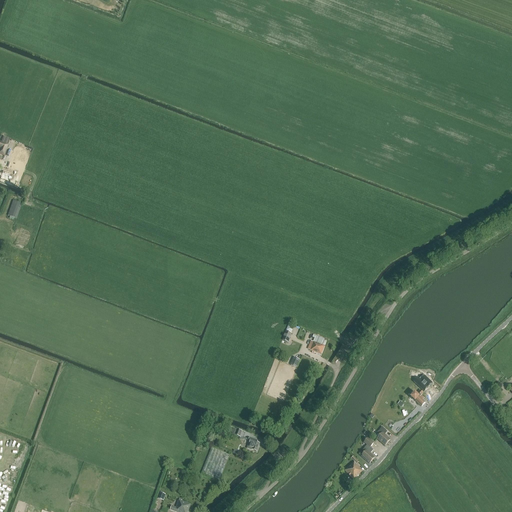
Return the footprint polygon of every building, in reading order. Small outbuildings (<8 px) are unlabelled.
[(0,154),(5,156),(9,145),(0,141),(0,154)] [(0,170),(0,178),(5,181),(8,173),(0,170)] [(9,219),(13,220),(14,218),(17,219),(22,204),(13,200),(8,216),(10,217),(9,219)] [(0,234),(10,238),(13,229),(0,224),(0,234)] [(291,334),(286,332),(283,341),(288,343),(291,334)] [(313,342),(310,351),(321,356),(325,347),(324,347),(326,341),(323,340),(324,338),(313,335),(313,336),(315,337),(313,342)] [(300,360),(295,358),(292,366),(297,368),(300,360)] [(415,376),(411,381),(424,393),(432,384),(422,374),(418,379),(415,376)] [(416,392),(411,397),(422,407),(426,404),(423,401),(424,399),(416,392)] [(378,432),(374,437),(377,439),(385,446),(390,440),(385,435),(388,432),(382,427),(378,432)] [(234,428),(232,434),(240,437),(240,439),(248,440),(248,441),(251,442),(250,444),(249,443),(247,449),(252,450),(257,452),(260,444),(257,442),(257,440),(249,438),(249,439),(243,438),(245,432),(234,428)] [(368,438),(364,443),(367,445),(370,448),(371,448),(374,443),(368,438)] [(367,450),(361,457),(370,464),(375,458),(371,454),(374,450),(371,448),(370,448),(367,445),(365,448),(367,450)] [(201,474),(219,481),(229,456),(211,449),(201,474)] [(357,465),(359,463),(354,457),(351,459),(354,462),(345,470),(354,480),(363,471),(357,465)] [(9,478),(8,481),(14,483),(16,480),(17,480),(19,476),(17,475),(15,481),(9,478)] [(163,501),(166,493),(161,491),(158,499),(163,501)] [(176,508),(172,506),(170,510),(175,511),(188,511),(191,505),(181,501),(182,500),(180,499),(179,501),(179,500),(176,508)]
